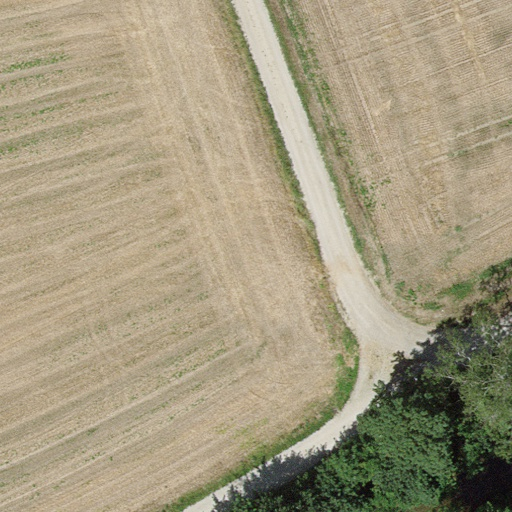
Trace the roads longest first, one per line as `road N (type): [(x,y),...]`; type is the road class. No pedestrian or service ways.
road 1 (track): [(410,380),(355,291),(245,0)]
road 2 (track): [(205,511),(410,380),(511,325)]
